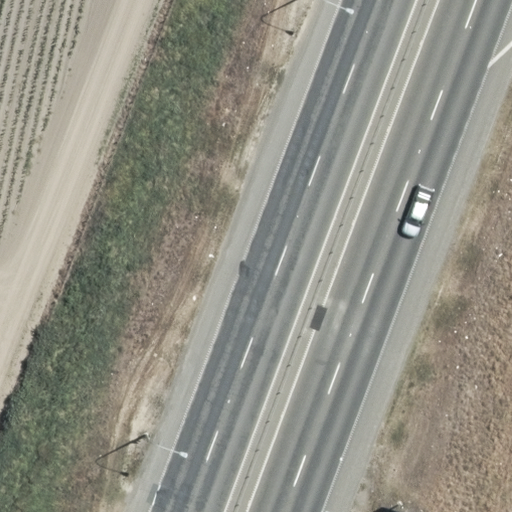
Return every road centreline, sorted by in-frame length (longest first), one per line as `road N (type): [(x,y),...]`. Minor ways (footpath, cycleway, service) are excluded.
road 1 (trunk): [(444,0),(249,511)]
road 2 (motorway): [(63,511),(244,0)]
road 3 (trunk): [(145,511),(324,0)]
